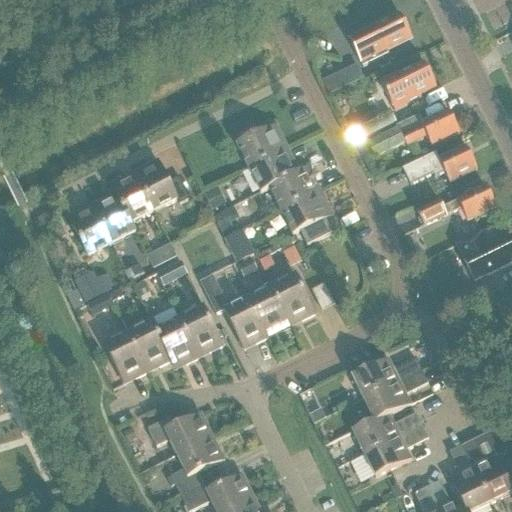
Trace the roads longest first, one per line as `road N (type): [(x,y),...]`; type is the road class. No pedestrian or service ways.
road 1 (residential): [(0,136),(257,0)]
road 2 (residential): [(305,76),(46,206)]
road 3 (residential): [(400,318),(390,243),(305,76)]
road 4 (residential): [(251,390),(400,318)]
road 5 (tertiary): [(511,148),(438,0)]
road 6 (residential): [(442,425),(467,414),(426,327),(400,318)]
road 7 (residential): [(312,511),(251,390)]
road 8 (residential): [(116,400),(251,390)]
